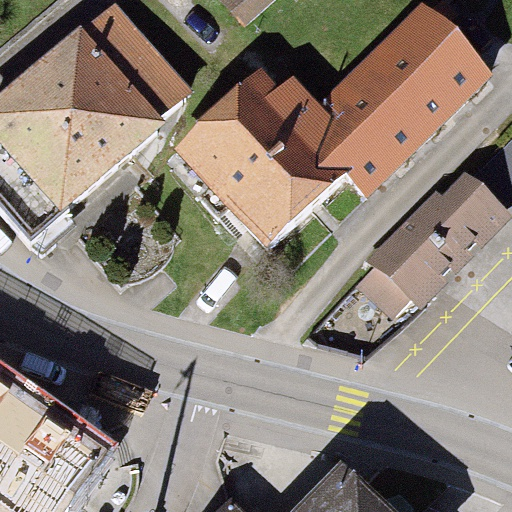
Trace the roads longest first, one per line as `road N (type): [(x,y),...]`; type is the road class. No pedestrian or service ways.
road 1 (secondary): [(511,457),(199,375)]
road 2 (secondary): [(199,375),(68,338),(0,306)]
road 3 (residential): [(155,511),(177,464),(199,375)]
